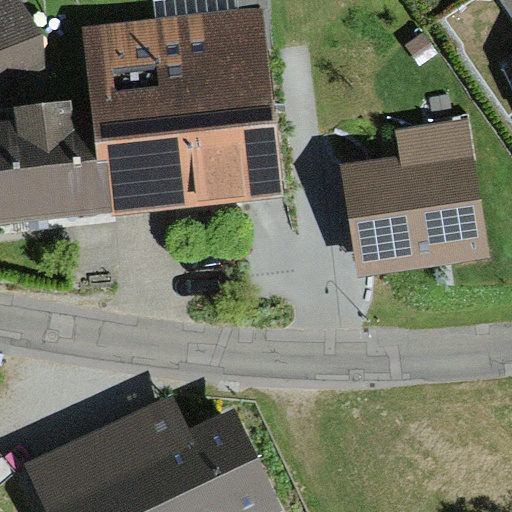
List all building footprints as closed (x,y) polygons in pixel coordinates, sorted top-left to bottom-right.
[(14,0),(0,0),(0,99),(7,112),(50,97),(42,41),(14,0)] [(511,0),(500,0),(511,16),(511,0)] [(265,16),(87,33),(94,124),(99,175),(115,173),(121,224),(282,201),(265,16)] [(99,175),(94,124),(75,126),(74,115),(20,121),(21,131),(0,133),(0,236),(121,224),(115,173),(99,175)] [(341,172),(358,284),(489,265),(468,123),(393,134),(398,163),(341,172)] [(176,403),(29,473),(47,511),(280,511),(231,409),(188,429),(176,403)]
